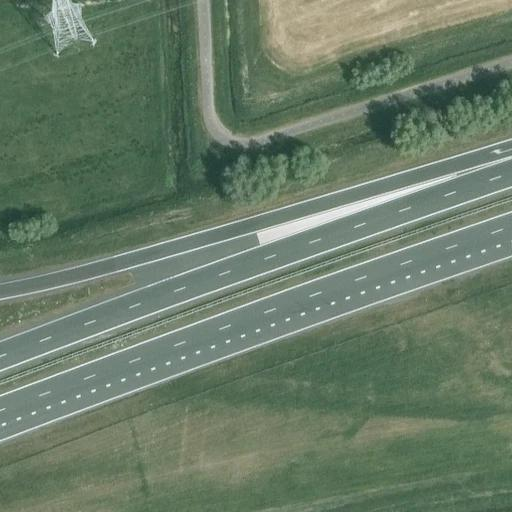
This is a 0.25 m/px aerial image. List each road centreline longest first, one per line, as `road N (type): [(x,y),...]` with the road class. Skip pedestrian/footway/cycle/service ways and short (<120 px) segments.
road 1 (trunk): [(0,411),(511,228)]
road 2 (trunk): [(511,174),(0,356)]
road 3 (trunk): [(511,149),(102,270),(0,292)]
